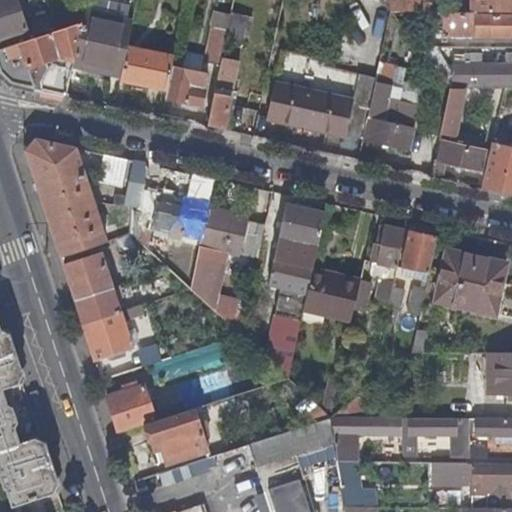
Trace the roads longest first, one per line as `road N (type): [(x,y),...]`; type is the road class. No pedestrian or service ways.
road 1 (residential): [(0,113),(511,220)]
road 2 (secondary): [(0,193),(106,511)]
